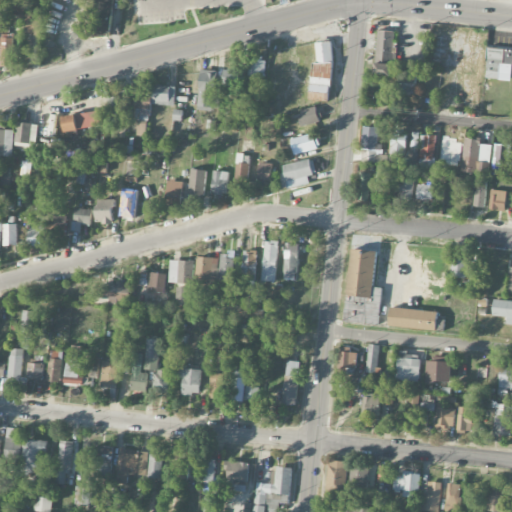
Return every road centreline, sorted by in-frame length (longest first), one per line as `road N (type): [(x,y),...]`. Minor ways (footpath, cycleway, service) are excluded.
road 1 (residential): [(511,238),(256,218),(0,285)]
road 2 (residential): [(511,460),(0,408)]
road 3 (tertiary): [(361,2),(306,511)]
road 4 (secondary): [(361,2),(0,97)]
road 5 (residential): [(511,351),(326,334)]
road 6 (residential): [(511,128),(350,113)]
road 7 (secondary): [(361,2),(511,15)]
